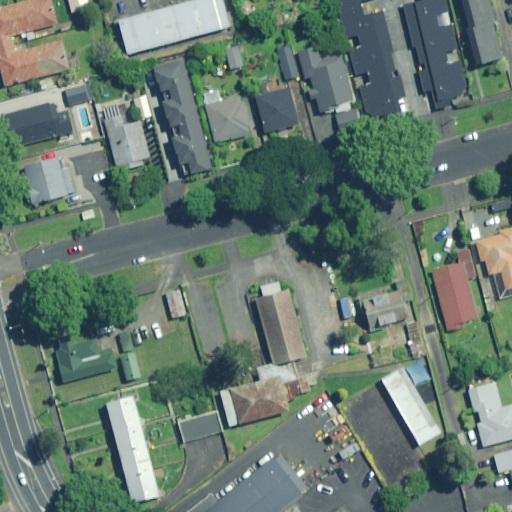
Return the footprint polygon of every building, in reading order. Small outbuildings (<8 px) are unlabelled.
[(0,76),(3,88),(31,81),(34,92),(55,87),(52,76),(69,72),(61,41),(15,53),(11,38),(57,26),(49,0),(36,0),(0,9),(0,76)] [(86,0),(67,0),(71,14),(89,10),(86,0)] [(224,0),(190,0),(121,21),(131,54),(231,23),(224,0)] [(334,0),(345,40),(357,37),(360,47),(348,50),(355,77),(367,74),(370,85),(359,87),(367,120),(400,112),(397,101),(405,99),(399,77),(398,77),(382,13),(363,17),(360,3),(372,0),(334,0)] [(454,109),(471,105),(460,62),(452,64),(449,52),(457,50),(445,0),(421,0),(422,2),(404,7),(425,94),(430,92),(435,111),(454,107),(454,109)] [(500,61),(487,0),(460,0),(464,18),(474,66),(500,61)] [(298,78),(290,46),(277,50),(285,82),(298,78)] [(320,115),(331,111),(338,137),(362,131),(341,56),(320,61),(316,48),(297,53),(305,80),(310,79),(313,90),(308,91),(310,101),(315,99),(320,115)] [(179,136),(171,138),(179,167),(186,165),(189,176),(212,170),(182,62),(153,69),(160,94),(168,91),(171,100),(162,103),(169,131),(177,129),(179,136)] [(88,103),(85,85),(64,89),(68,107),(88,103)] [(299,125),(289,90),(256,98),(265,134),(299,125)] [(150,118),(145,97),(133,100),(138,121),(150,118)] [(251,135),(241,97),(205,107),(215,145),(251,135)] [(11,149),(48,140),(51,152),(66,148),(57,110),(55,103),(3,116),(11,149)] [(122,127),(117,105),(101,109),(117,173),(150,165),(140,123),(122,127)] [(50,151),(9,165),(22,202),(69,186),(61,161),(54,163),(50,151)] [(511,229),(496,234),(497,237),(476,243),(481,262),(484,261),(488,276),(500,273),(504,292),(511,289),(511,229)] [(454,254),(457,266),(431,273),(447,333),(458,330),(457,325),(477,320),(466,281),(477,278),(470,250),(454,254)] [(308,356),(289,289),(256,297),(274,363),(275,365),(294,360),(308,356)] [(378,328),(396,324),(393,312),(404,310),(400,293),(362,301),(365,318),(376,315),(378,328)] [(186,316),(177,294),(165,298),(173,321),(186,316)] [(426,357),(417,323),(404,327),(413,361),(426,357)] [(52,343),(48,344),(56,378),(108,365),(104,348),(91,352),(86,335),(70,339),(67,326),(49,330),(52,343)] [(121,329),(111,331),(115,346),(125,344),(121,329)] [(128,349),(114,352),(120,374),(133,371),(128,349)] [(275,365),(274,363),(256,367),(260,380),(219,391),(229,428),(291,411),(287,397),(311,391),(310,385),(317,383),(315,373),(299,377),(294,360),(275,365)] [(440,435),(402,370),(381,382),(419,447),(440,435)] [(504,389),(497,391),(492,374),(465,381),(474,414),(477,413),(480,423),(476,424),(483,449),(511,440),(511,407),(502,410),(499,401),(506,399),(504,389)] [(139,386),(106,394),(132,498),(165,490),(139,386)] [(222,434),(216,414),(179,424),(184,444),(222,434)] [(509,472),(511,471),(511,451),(493,456),(498,475),(509,472)] [(187,511),(286,511),(307,497),(303,492),(309,487),(284,453),(219,500),(214,493),(187,511)]
